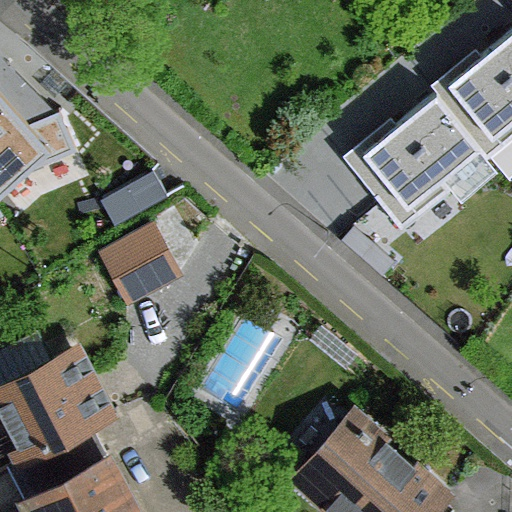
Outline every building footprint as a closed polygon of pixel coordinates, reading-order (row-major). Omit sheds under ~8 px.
[(511,163),(511,60),(500,51),(434,128),(496,182),(511,163)] [(182,269),(155,221),(106,249),(132,297),(182,269)] [(73,350),(0,385),(0,396),(30,454),(94,421),(105,415),(73,350)] [(357,412),(305,471),(351,511),(432,511),(449,493),(357,412)] [(31,498),(112,457),(94,421),(30,454),(12,464),(31,498)] [(139,511),(112,457),(31,498),(38,511),(139,511)]
